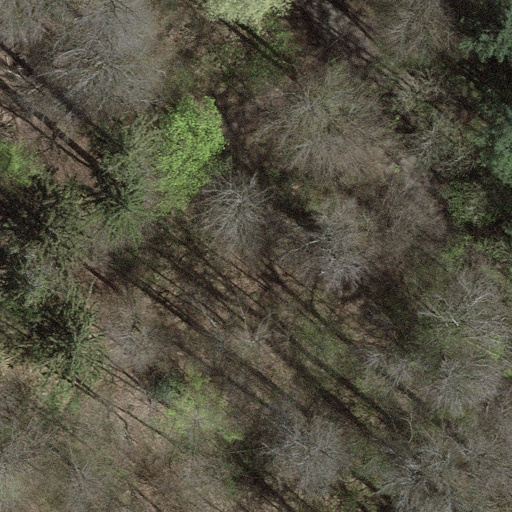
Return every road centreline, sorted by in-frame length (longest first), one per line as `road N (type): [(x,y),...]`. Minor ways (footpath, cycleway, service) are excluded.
road 1 (track): [(511,422),(500,372),(317,0)]
road 2 (track): [(0,300),(191,182),(298,0)]
